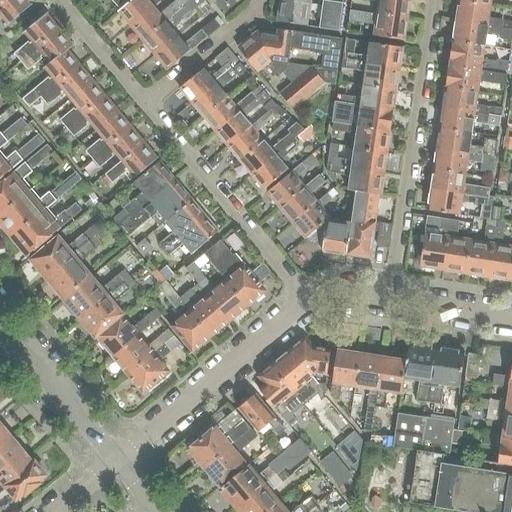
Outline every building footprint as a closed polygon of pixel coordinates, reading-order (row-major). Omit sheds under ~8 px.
[(0,17),(7,25),(29,6),(23,0),(4,0),(0,4),(0,17)] [(131,0),(125,5),(118,12),(130,27),(153,7),(147,0),(131,0)] [(176,0),(159,14),(153,7),(130,27),(142,41),(192,0),(176,0)] [(197,0),(192,0),(142,41),(154,56),(178,37),(171,29),(201,4),(197,0)] [(279,19),(279,22),(307,26),(308,16),(309,13),(316,14),(314,28),(319,28),(322,7),(282,0),(280,9),(278,10),(277,17),(279,19)] [(319,28),(339,31),(343,3),(323,0),(322,7),(319,28)] [(369,0),(378,1),(376,14),(405,19),(406,16),(408,14),(409,8),(407,6),(408,0),(369,0)] [(456,5),(456,11),(457,13),(456,21),(501,28),(502,20),(489,18),(491,6),(491,5),(459,0),(459,4),(456,5)] [(349,11),(348,18),(362,20),(362,23),(375,25),(373,36),(402,40),(403,36),(405,35),(406,29),(404,27),(405,19),(376,14),(349,11)] [(23,33),(30,43),(29,43),(28,42),(14,54),(21,62),(59,30),(46,15),(23,33)] [(178,37),(154,56),(166,71),(190,51),(220,27),(214,20),(184,44),(178,37)] [(511,21),(502,20),(501,28),(511,29),(511,21)] [(453,31),(452,36),(453,38),(453,41),(484,46),(486,34),(500,36),(501,28),(456,21),(455,29),(453,31)] [(500,36),(511,38),(511,36),(511,29),(501,28),(500,36)] [(58,57),(66,51),(72,46),(59,30),(21,62),(28,70),(42,59),(41,57),(42,56),(49,65),(58,57)] [(342,39),(278,30),(276,37),(257,34),(254,37),(274,61),(288,63),(288,62),(288,60),(289,59),(290,54),(289,53),(290,48),(296,49),(323,53),(320,70),(336,72),(337,72),(342,39)] [(240,48),(239,49),(257,73),(266,65),(276,77),(281,73),(284,75),(285,74),(292,82),(310,66),(288,62),(288,63),(274,61),(254,37),(247,43),(244,42),(240,46),(240,48)] [(345,39),(341,61),(398,69),(399,61),(402,59),(402,54),(401,51),(401,47),(369,43),(368,53),(367,56),(362,56),(354,55),(356,41),(353,40),(345,39)] [(449,62),(449,64),(481,69),(482,67),(495,69),(506,71),(507,62),(496,60),(496,62),(483,60),(484,46),(453,41),(452,41),(449,61),(449,62)] [(203,68),(181,87),(182,89),(181,91),(185,95),(187,95),(193,102),(240,63),(234,56),(227,48),(214,59),(222,68),(211,77),(210,76),(203,68)] [(58,57),(49,65),(43,69),(50,78),(49,79),(48,77),(22,99),(29,107),(41,98),(40,97),(79,66),(66,51),(58,57)] [(341,61),(340,68),(351,69),(365,71),(363,86),(395,91),(395,87),(398,85),(399,80),(397,77),(398,69),(341,61)] [(240,63),(193,102),(198,109),(198,112),(203,118),(228,98),(220,88),(233,78),(234,79),(245,70),(240,63)] [(448,67),(445,87),(446,88),(478,92),(479,82),(504,85),(505,85),(507,75),(481,71),(481,69),(449,64),(449,66),(448,67)] [(61,92),(69,101),(92,82),(79,66),(40,97),(41,98),(48,106),(62,94),(61,93),(61,92)] [(279,93),(293,110),(325,83),(312,68),(310,66),(292,82),(279,93)] [(320,70),(312,68),(325,83),(336,85),(337,72),(336,72),(320,70)] [(59,120),(66,129),(104,97),(92,82),(69,101),(76,109),(75,110),(74,108),(59,120)] [(341,95),(340,102),(344,103),(393,111),(392,110),(393,103),(395,101),(396,96),(394,93),(395,91),(363,86),(361,97),(354,96),(341,95)] [(259,87),(251,93),(256,98),(264,92),(259,87)] [(444,92),(443,97),(444,100),(443,108),(489,114),(490,108),(476,106),(477,93),(478,92),(446,88),(446,90),(444,92)] [(228,98),(203,118),(208,124),(211,124),(217,131),(256,98),(251,93),(250,92),(234,106),(228,98)] [(256,98),(217,131),(222,138),(222,140),(225,144),(228,144),(229,145),(251,127),(251,126),(244,117),(259,104),(260,105),(269,98),(264,92),(256,98)] [(94,132),(117,113),(104,97),(66,129),(73,137),(87,125),(86,124),(87,123),(94,132)] [(271,100),(265,105),(269,110),(276,104),(271,100)] [(335,102),(332,123),(333,123),(357,128),(389,132),(390,132),(393,111),(344,103),(340,102),(335,102)] [(276,104),(269,110),(275,116),(278,113),(281,117),(286,113),(277,106),(276,104)] [(490,108),(489,114),(501,116),(502,108),(501,108),(490,106),(490,108)] [(440,117),(439,123),(441,125),(440,128),(472,133),(474,120),(488,122),(489,114),(443,108),(442,116),(440,117)] [(251,127),(229,145),(234,152),(234,155),(239,161),(263,141),(256,132),(275,116),(269,110),(251,126),(251,127)] [(85,151),(92,159),(130,128),(117,113),(94,132),(102,140),(101,141),(100,139),(85,151)] [(0,147),(24,127),(18,120),(11,126),(1,134),(0,133),(0,147)] [(263,141),(239,161),(244,167),(247,167),(253,174),(294,139),(293,138),(296,136),(303,130),(295,123),(286,130),(289,133),(270,149),(263,141)] [(333,123),(332,131),(335,131),(349,133),(356,135),(354,148),(386,153),(386,150),(389,148),(389,143),(388,140),(389,132),(357,128),(333,123)] [(303,130),(296,136),(302,143),(316,132),(313,129),(310,125),(309,125),(303,130)] [(113,154),(119,162),(144,144),(130,128),(92,159),(99,168),(113,156),(112,155),(113,154)] [(437,133),(437,138),(438,141),(437,149),(495,157),(497,140),(484,138),(483,143),(473,142),(473,143),(470,143),(472,133),(440,128),(440,131),(437,133)] [(0,178),(42,144),(42,139),(38,134),(26,144),(16,152),(15,151),(6,158),(0,151),(0,178)] [(294,139),(253,174),(258,181),(258,184),(261,187),(264,188),(265,189),(273,183),(287,170),(279,161),(298,144),(294,139)] [(133,178),(148,166),(156,159),(144,144),(119,162),(120,162),(105,175),(112,184),(127,172),(125,170),(126,169),(133,178)] [(336,158),(338,145),(329,144),(327,160),(326,165),(383,174),(384,166),(386,164),(387,159),(385,156),(386,153),(354,148),(352,160),(336,158)] [(46,145),(0,183),(0,215),(31,190),(22,179),(31,171),(31,170),(41,162),(53,153),(46,145)] [(479,172),(491,174),(492,174),(495,157),(437,149),(436,157),(434,158),(433,164),(435,166),(434,169),(466,174),(467,161),(480,163),(479,172)] [(309,156),(301,164),(305,170),(314,162),(309,156)] [(141,192),(122,208),(123,210),(131,218),(175,182),(167,173),(169,172),(163,164),(161,165),(159,162),(151,169),(133,183),(141,192)] [(275,186),(267,192),(272,198),(272,201),(275,205),(278,205),(280,207),(304,187),(296,177),(305,170),(301,164),(275,186)] [(350,176),(348,190),(355,191),(370,194),(378,195),(379,195),(380,192),(382,190),(383,184),(381,182),(383,174),(326,165),(326,172),(350,176)] [(431,174),(431,179),(432,182),(431,190),(476,197),(486,198),(487,198),(489,188),(464,184),(466,174),(434,169),(434,172),(431,174)] [(11,238),(12,236),(47,208),(81,179),(74,171),(49,192),(48,192),(39,199),(31,190),(0,215),(0,224),(4,230),(6,229),(12,236),(10,237),(11,238)] [(304,187),(280,207),(285,213),(285,216),(288,220),(291,220),(293,223),(318,202),(317,201),(309,192),(325,180),(323,171),(304,187)] [(500,180),(505,181),(508,179),(509,173),(501,172),(500,180)] [(131,218),(120,227),(127,236),(150,217),(159,228),(164,223),(190,201),(188,198),(190,196),(183,189),(182,190),(176,183),(175,182),(131,218)] [(333,188),(326,194),(331,200),(339,193),(336,190),(334,188),(334,187),(333,188)] [(428,199),(427,205),(428,207),(428,211),(438,212),(459,216),(461,202),(475,204),(476,197),(431,190),(430,197),(428,199)] [(375,222),(378,195),(370,194),(355,191),(351,218),(351,222),(352,222),(348,245),(347,255),(366,258),(366,259),(371,255),(371,254),(375,222)] [(99,202),(93,194),(88,197),(94,205),(99,202)] [(318,202),(293,223),(298,229),(298,231),(301,235),(303,235),(306,238),(313,232),(329,219),(331,217),(322,208),(331,200),(326,194),(317,201),(318,202)] [(476,197),(475,204),(479,205),(479,204),(485,205),(486,198),(476,197)] [(172,232),(159,243),(164,249),(204,217),(199,211),(199,208),(196,204),(193,204),(190,201),(164,223),(172,232)] [(47,208),(12,236),(13,237),(12,240),(19,247),(21,247),(27,255),(26,256),(81,210),(75,203),(65,211),(64,210),(55,217),(47,208)] [(502,209),(499,209),(492,208),(490,220),(497,221),(500,222),(502,209)] [(123,210),(112,219),(113,220),(120,227),(131,218),(123,210)] [(427,216),(425,228),(420,266),(423,267),(425,268),(431,269),(433,268),(435,268),(435,270),(436,270),(436,269),(442,270),(441,271),(442,271),(442,270),(443,270),(451,220),(427,216)] [(190,255),(209,239),(217,233),(215,230),(215,227),(211,223),(209,222),(204,217),(164,249),(169,255),(182,245),(190,255)] [(313,232),(306,238),(310,244),(317,245),(317,246),(318,247),(319,245),(323,245),(322,251),(322,253),(324,253),(324,251),(332,253),(335,254),(341,255),(344,254),(347,255),(348,245),(352,222),(351,222),(329,219),(313,232)] [(471,240),(465,273),(468,274),(470,275),(476,276),(478,275),(480,275),(480,277),(481,277),(481,276),(487,277),(486,278),(487,278),(487,277),(488,277),(497,221),(490,220),(487,219),(483,242),(471,240)] [(451,220),(443,270),(443,272),(444,272),(444,270),(450,271),(450,272),(451,273),(451,271),(453,271),(455,273),(460,274),(463,273),(465,273),(471,240),(470,240),(470,238),(457,236),(460,221),(451,220)] [(511,246),(501,245),(505,222),(500,222),(497,221),(488,277),(488,278),(489,279),(489,277),(495,278),(495,279),(495,280),(496,278),(498,278),(500,280),(506,281),(508,280),(511,280),(511,246)] [(94,224),(82,234),(89,242),(96,236),(100,232),(94,224)] [(379,224),(376,246),(389,248),(392,226),(379,224)] [(36,253),(29,259),(40,272),(41,271),(45,276),(45,278),(89,242),(82,234),(68,246),(58,234),(36,253)] [(96,236),(89,242),(95,249),(101,243),(96,236)] [(221,240),(214,245),(203,254),(209,261),(225,280),(247,306),(248,306),(249,307),(248,305),(252,302),(253,304),(254,303),(253,302),(265,291),(235,254),(233,256),(221,240)] [(143,241),(136,247),(144,256),(151,250),(143,241)] [(89,242),(45,278),(48,279),(51,283),(50,285),(61,298),(62,296),(68,291),(90,273),(80,261),(95,249),(89,242)] [(204,278),(193,263),(185,269),(198,284),(204,278)] [(124,270),(117,275),(123,283),(130,277),(124,270)] [(62,296),(61,298),(62,299),(63,301),(74,314),(76,313),(79,317),(79,320),(123,283),(117,275),(102,287),(93,276),(91,274),(90,273),(68,291),(62,296)] [(130,277),(123,283),(129,291),(136,285),(130,277)] [(197,284),(229,321),(230,321),(231,322),(230,320),(234,317),(235,318),(236,318),(235,317),(247,306),(225,280),(214,290),(204,278),(197,284)] [(181,317),(170,326),(192,352),(205,341),(206,343),(207,342),(206,341),(210,338),(211,339),(210,337),(211,337),(189,310),(165,281),(158,287),(181,317)] [(123,283),(79,320),(82,320),(86,325),(84,326),(95,339),(122,317),(125,315),(115,303),(129,291),(123,283)] [(229,321),(197,284),(191,289),(200,301),(189,310),(211,337),(223,326),(224,328),(225,327),(224,326),(228,323),(229,324),(229,323),(228,322),(229,321)] [(95,339),(106,353),(108,351),(111,355),(110,356),(110,357),(112,356),(112,357),(138,335),(158,318),(161,316),(155,308),(132,328),(122,317),(95,339)] [(138,335),(112,357),(122,369),(121,370),(121,371),(123,369),(126,373),(125,374),(125,375),(127,374),(127,375),(174,336),(168,329),(147,346),(138,335)] [(128,376),(127,377),(127,378),(129,376),(132,380),(130,381),(131,382),(132,381),(143,393),(169,372),(163,364),(160,361),(180,344),(174,336),(127,375),(128,376)] [(328,360),(330,350),(313,348),(305,338),(290,350),(292,352),(312,376),(314,374),(326,376),(328,360)] [(408,342),(403,379),(418,381),(415,401),(425,403),(428,403),(431,383),(434,384),(439,349),(433,348),(434,346),(432,346),(432,348),(425,347),(426,345),(408,342)] [(431,383),(428,403),(440,405),(443,385),(459,388),(465,351),(447,348),(447,350),(441,349),(441,347),(439,347),(439,349),(434,384),(431,383)] [(330,395),(334,401),(338,401),(341,388),(339,386),(355,388),(360,353),(349,351),(346,353),(339,352),(340,350),(337,350),(330,395)] [(284,355),(271,366),(294,392),(304,405),(320,392),(319,384),(312,376),(292,352),(286,357),(284,355)] [(360,353),(355,388),(368,390),(362,431),(372,432),(375,407),(383,359),(373,357),(371,355),(360,353)] [(464,381),(481,383),(482,379),(477,378),(480,355),(468,354),(467,363),(464,381)] [(400,395),(406,360),(395,358),(393,360),(383,359),(375,407),(384,408),(386,393),(400,395)] [(493,373),(491,385),(508,387),(508,386),(511,386),(511,365),(511,370),(510,376),(493,373)] [(265,385),(259,390),(266,398),(288,426),(296,420),(292,415),(304,405),(294,392),(271,366),(258,377),(265,385)] [(488,400),(487,410),(511,413),(511,386),(508,386),(508,387),(506,401),(488,399),(488,400)] [(261,402),(255,394),(249,399),(246,399),(241,403),(240,406),(238,408),(244,416),(258,432),(268,424),(277,435),(284,430),(261,402)] [(480,399),(479,408),(487,410),(488,400),(480,399)] [(241,418),(235,410),(223,420),(230,429),(222,436),(215,427),(189,449),(191,451),(191,455),(194,459),(198,460),(205,469),(251,430),(241,418)] [(511,413),(487,410),(485,419),(503,421),(501,436),(501,438),(511,439),(511,413)] [(392,446),(392,447),(448,456),(454,422),(423,417),(413,415),(397,413),(394,437),(392,446)] [(458,429),(467,431),(469,418),(460,416),(458,429)] [(0,447),(11,438),(9,436),(10,432),(5,428),(2,427),(0,424),(0,447)] [(453,429),(451,443),(461,444),(463,430),(453,429)] [(251,430),(205,469),(212,477),(212,480),(215,485),(219,485),(221,488),(219,489),(248,465),(238,452),(256,437),(251,430)] [(499,447),(497,463),(511,465),(511,439),(501,438),(501,436),(484,434),(483,444),(499,447)] [(370,444),(392,447),(394,438),(384,437),(371,435),(370,440),(370,444)] [(0,479),(29,455),(28,454),(27,454),(25,455),(20,449),(20,446),(16,441),(13,440),(11,438),(0,447),(0,479)] [(277,456),(289,470),(310,452),(299,439),(277,456)] [(359,460),(344,441),(337,447),(357,471),(359,460)] [(0,491),(6,487),(16,499),(24,493),(25,494),(39,483),(37,481),(45,475),(34,462),(32,464),(29,459),(30,458),(30,456),(29,455),(0,479),(0,491)] [(439,462),(434,507),(462,511),(462,510),(462,509),(480,511),(511,511),(511,465),(497,463),(449,456),(446,456),(445,463),(439,462)] [(234,507),(235,508),(276,475),(269,467),(268,466),(258,474),(249,464),(248,465),(219,489),(231,503),(232,502),(235,505),(234,507)] [(351,479),(341,467),(329,477),(339,489),(351,479)] [(289,476),(283,469),(276,475),(235,508),(236,510),(238,509),(240,511),(269,511),(281,502),(272,491),(289,476)] [(307,511),(315,505),(309,498),(300,505),(300,504),(290,511),(289,511),(281,502),(269,511),(307,511)]
